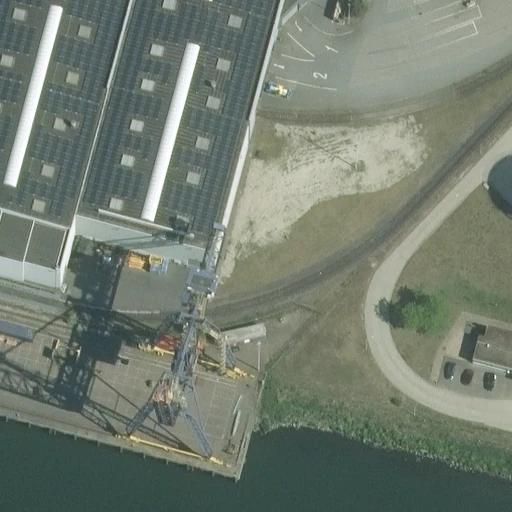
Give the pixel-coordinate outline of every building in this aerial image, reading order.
[(0,0),(0,277),(23,284),(23,281),(59,290),(73,236),(213,273),(256,112),(278,30),(307,1),(305,0),(0,0)] [(211,318),(213,329),(238,324),(236,313),(211,318)] [(262,327),(215,338),(218,350),(265,339),(262,327)] [(511,337),(486,330),(483,342),(477,340),(471,363),(511,374),(511,337)] [(235,422),(225,460),(237,463),(247,425),(235,422)]
